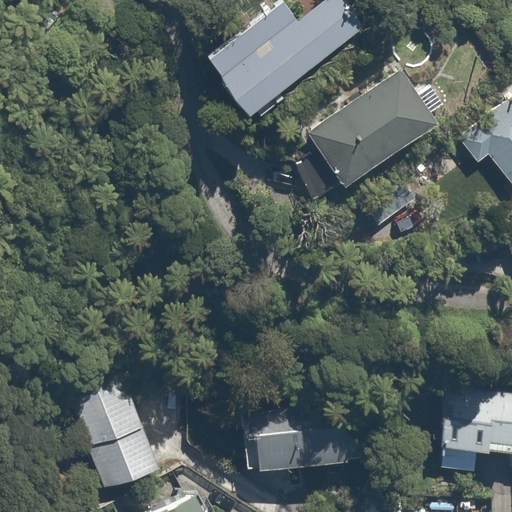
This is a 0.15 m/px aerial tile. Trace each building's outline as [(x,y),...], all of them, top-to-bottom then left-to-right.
[(350,13),(341,0),(287,0),(278,6),(273,0),(248,0),(185,43),(223,99),(350,13)] [(280,160),(302,192),(436,99),(420,76),(403,87),(386,63),(291,129),(302,144),(280,160)] [(511,89),(453,134),(468,155),(477,148),(511,192),(511,89)] [(511,225),(501,229),(511,266),(511,225)] [(120,368),(63,387),(94,479),(150,460),(120,368)] [(511,389),(436,382),(428,463),(474,468),(476,441),(506,444),(504,464),(511,465),(511,389)] [(294,398),(234,403),(240,460),(336,451),(332,412),(295,415),(294,398)] [(198,511),(192,511),(174,475),(118,504),(122,511),(209,511),(207,507),(198,511)]
